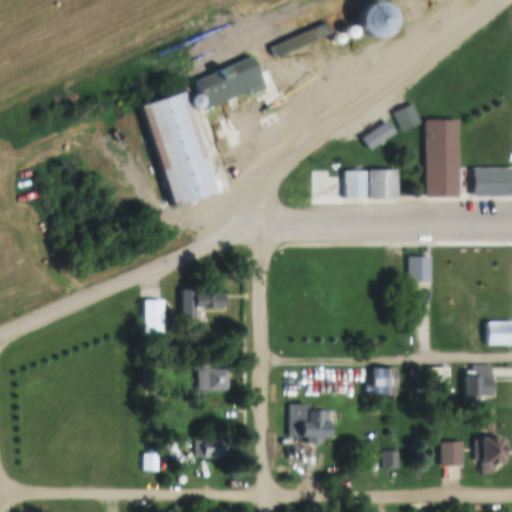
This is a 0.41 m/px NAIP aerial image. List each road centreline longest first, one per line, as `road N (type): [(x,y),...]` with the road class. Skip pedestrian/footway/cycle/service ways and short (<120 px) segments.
road 1 (residential): [(511,497),(0,488)]
road 2 (residential): [(262,223),(264,184),(502,0)]
road 3 (residential): [(264,511),(262,223)]
road 4 (tertiary): [(262,223),(0,332)]
road 5 (tertiary): [(511,223),(262,223)]
